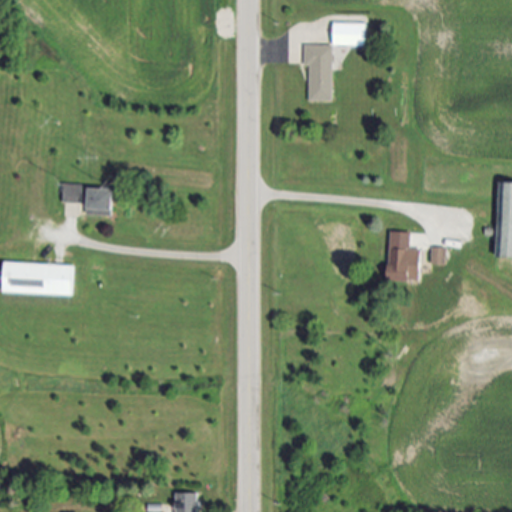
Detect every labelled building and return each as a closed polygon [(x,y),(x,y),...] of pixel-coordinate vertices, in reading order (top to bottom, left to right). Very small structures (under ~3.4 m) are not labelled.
[(366,47),(334,47),(334,24),(351,24),(351,20),(366,20),(366,47)] [(333,102),(308,102),(308,47),(333,47),(333,102)] [(511,260),(497,260),(500,184),(511,184),(511,260)] [(115,190),(113,218),(64,216),(65,188),(115,190)] [(413,233),(413,282),(390,282),(390,233),(413,233)] [(445,266),(432,266),(432,249),(445,249),(445,266)] [(73,296),(3,293),(5,263),(74,267),(73,296)] [(200,511),(174,511),(174,494),(200,494),(200,511)]
